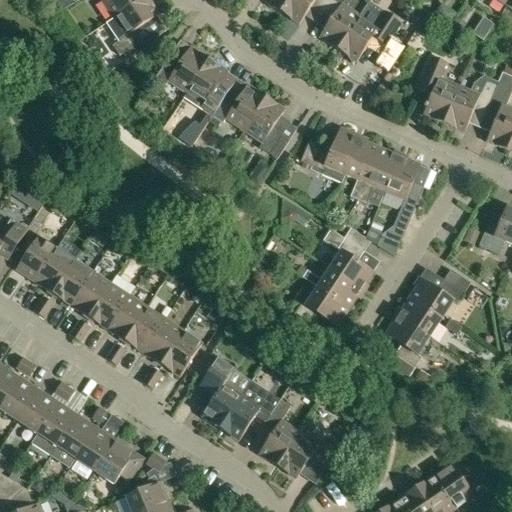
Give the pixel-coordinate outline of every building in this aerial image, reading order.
[(67,0),(54,0),(61,10),(70,3),(67,0)] [(101,0),(102,1),(101,1),(113,19),(141,0),(101,0)] [(160,15),(149,0),(141,0),(113,19),(126,38),(113,46),(120,57),(141,42),(135,32),(160,15)] [(261,0),(261,1),(280,13),(289,0),(261,0)] [(299,26),(305,17),(315,24),(330,0),(289,0),(280,13),(299,26)] [(344,0),(330,0),(315,24),(324,31),(319,39),(338,51),(360,17),(341,5),(344,0)] [(434,16),(449,25),(456,13),(441,4),(434,16)] [(427,14),(420,24),(430,31),(437,20),(427,14)] [(387,15),(378,29),(360,17),(338,51),(356,64),(373,38),(383,45),(398,23),(387,15)] [(466,25),(456,18),(449,27),(460,34),(466,25)] [(280,32),(264,38),(272,60),(288,55),(280,32)] [(369,62),(382,66),(387,49),(374,45),(369,62)] [(169,58),(155,79),(165,86),(168,82),(187,94),(209,60),(190,48),(179,65),(169,58)] [(199,116),(208,122),(211,117),(212,118),(237,80),(227,73),(228,72),(209,60),(187,94),(205,106),(202,111),(199,116)] [(460,88),(439,79),(445,64),(434,60),(423,83),(435,88),(423,117),(444,126),(460,88)] [(225,120),(244,132),(267,98),(248,86),(247,87),(237,80),(212,118),(213,118),(220,123),(222,124),(225,120)] [(468,124),(479,129),(497,86),(486,82),(480,96),(460,88),(444,126),(464,134),(468,124)] [(479,129),(490,134),(486,143),(507,152),(511,140),(511,109),(502,105),(508,91),(497,86),(479,129)] [(277,160),(289,141),(282,136),(290,124),(280,117),(285,110),(267,98),(244,132),(262,145),(260,149),(277,160)] [(213,118),(210,123),(217,128),(220,123),(213,118)] [(339,132),(332,150),(321,145),(312,167),(322,173),(325,168),(345,176),(360,141),(339,132)] [(301,162),(312,167),(321,145),(310,140),(301,162)] [(345,176),(357,181),(350,199),(357,201),(379,149),(360,141),(345,176)] [(372,188),(385,193),(399,157),(379,149),(357,201),(366,205),(372,188)] [(393,228),(405,233),(424,188),(413,184),(420,166),(399,157),(385,193),(404,201),(393,228)] [(64,210),(54,204),(50,211),(59,218),(64,210)] [(289,209),(283,219),(293,224),(298,215),(289,209)] [(505,242),(511,245),(511,211),(507,209),(503,219),(492,215),(479,248),(499,256),(505,242)] [(419,214),(408,235),(423,243),(434,222),(419,214)] [(0,256),(8,261),(21,241),(27,232),(10,221),(2,233),(0,231),(0,256)] [(351,229),(345,239),(365,253),(370,244),(371,243),(366,239),(351,229)] [(469,229),(463,242),(474,246),(480,233),(469,229)] [(369,231),(366,239),(371,243),(370,244),(378,248),(382,236),(369,231)] [(16,271),(35,283),(57,250),(38,238),(16,271)] [(337,251),(341,254),(330,271),(362,292),(374,274),(358,263),(365,253),(345,239),(337,251)] [(35,283),(53,295),(75,261),(57,250),(35,283)] [(253,273),(261,279),(273,262),(263,256),(253,273)] [(53,295),(70,307),(93,273),(75,261),(53,295)] [(295,274),(302,279),(307,271),(300,267),(295,274)] [(421,281),(409,299),(442,321),(453,303),(457,305),(464,295),(444,281),(426,270),(419,280),(421,281)] [(303,279),(318,289),(317,290),(350,311),(357,299),(362,292),(330,271),(323,282),(307,272),(303,279)] [(450,271),(450,272),(444,281),(464,295),(471,284),(450,271)] [(70,307),(88,318),(111,285),(93,273),(70,307)] [(123,278),(118,285),(136,296),(141,289),(123,278)] [(88,318),(106,330),(129,297),(111,285),(88,318)] [(314,328),(321,317),(338,329),(350,311),(317,290),(305,307),(302,304),(295,315),(314,328)] [(106,330),(124,342),(147,309),(129,297),(106,330)] [(43,298),(38,305),(49,312),(54,305),(43,298)] [(409,299),(398,317),(430,339),(442,321),(409,299)] [(44,320),(49,312),(38,305),(33,312),(44,320)] [(211,316),(221,323),(227,315),(216,308),(211,316)] [(124,342),(143,354),(165,320),(147,309),(124,342)] [(422,359),(418,356),(430,339),(398,317),(385,336),(401,346),(394,356),(415,370),(422,359)] [(143,354),(160,366),(183,332),(165,320),(143,354)] [(450,321),(445,329),(458,336),(462,329),(450,321)] [(80,322),(75,329),(86,336),(91,329),(80,322)] [(80,344),(86,336),(75,329),(69,336),(80,344)] [(202,344),(183,332),(160,366),(180,379),(202,344)] [(116,345),(111,353),(122,360),(127,353),(116,345)] [(117,368),(122,360),(111,353),(106,360),(117,368)] [(15,370),(23,375),(30,363),(23,358),(15,370)] [(199,388),(214,398),(201,418),(220,430),(251,383),(251,382),(242,396),(224,384),(233,371),(217,360),(199,388)] [(37,367),(30,363),(23,375),(30,379),(37,367)] [(0,409),(20,379),(1,367),(0,367),(0,409)] [(152,369),(147,377),(158,384),(163,377),(152,369)] [(432,378),(421,372),(415,381),(426,388),(432,378)] [(86,376),(78,393),(99,403),(107,386),(86,376)] [(153,391),(158,384),(147,377),(142,384),(153,391)] [(0,409),(0,411),(18,423),(39,392),(20,379),(0,409)] [(53,395),(61,400),(69,388),(61,383),(53,395)] [(280,402),(269,395),(251,383),(220,430),(239,442),(255,417),(266,423),(280,402)] [(75,392),(69,388),(61,400),(68,404),(75,392)] [(18,423),(37,436),(58,404),(39,392),(18,423)] [(266,423),(275,430),(258,456),(277,468),(300,434),(282,422),(290,408),(280,402),(266,423)] [(37,436),(38,436),(31,446),(51,458),(77,417),(58,404),(37,436)] [(107,413),(99,408),(91,419),(99,425),(107,413)] [(68,470),(75,460),(76,461),(96,429),(77,417),(51,458),(68,470)] [(86,481),(92,471),(94,473),(115,441),(96,429),(76,461),(77,461),(71,471),(86,481)] [(296,481),(310,459),(326,470),(340,449),(323,438),(318,446),(300,434),(277,468),(296,481)] [(114,486),(120,477),(129,483),(144,460),(115,441),(94,473),(114,486)] [(146,466),(152,470),(153,470),(160,458),(153,454),(146,466)] [(167,462),(160,458),(153,470),(160,474),(167,462)] [(451,464),(433,477),(456,511),(474,498),(451,464)] [(125,498),(131,511),(151,511),(169,505),(160,483),(158,484),(154,477),(138,488),(139,492),(125,498)] [(433,477),(415,489),(430,511),(453,511),(456,511),(433,477)] [(25,488),(7,478),(0,491),(0,507),(1,508),(2,510),(25,488)] [(37,478),(31,488),(39,495),(44,489),(43,484),(37,478)] [(42,511),(39,505),(34,507),(25,488),(2,510),(2,511),(42,511)] [(430,511),(415,489),(397,501),(404,511),(430,511)] [(404,511),(397,501),(379,511),(404,511)]
